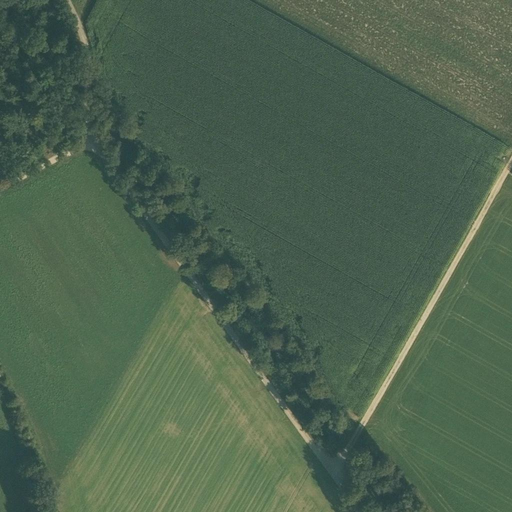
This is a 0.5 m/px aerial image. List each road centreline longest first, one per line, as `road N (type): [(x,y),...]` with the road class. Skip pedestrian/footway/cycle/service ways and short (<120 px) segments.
road 1 (track): [(90,140),(355,511)]
road 2 (track): [(333,479),(511,151)]
road 3 (track): [(90,140),(84,124),(93,53),(70,0)]
